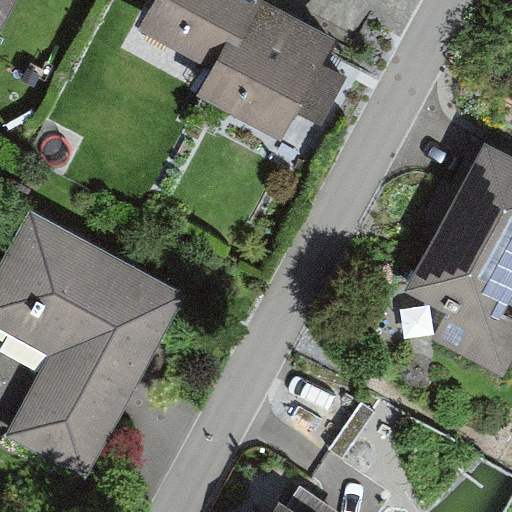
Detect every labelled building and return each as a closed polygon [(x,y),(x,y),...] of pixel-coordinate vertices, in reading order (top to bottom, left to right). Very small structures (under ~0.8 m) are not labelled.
[(0,0),(0,34),(15,43),(38,0),(0,0)] [(240,76),(281,0),(174,0),(157,35),(240,76)] [(283,2),(227,105),(309,149),(324,121),(346,132),(374,80),(355,69),(367,47),(283,2)] [(511,307),(511,145),(504,141),(438,270),(511,307)] [(114,486),(213,295),(55,214),(0,319),(0,332),(72,369),(33,444),(114,486)] [(354,511),(328,495),(316,511),(308,511),(305,509),(303,511),(354,511)]
